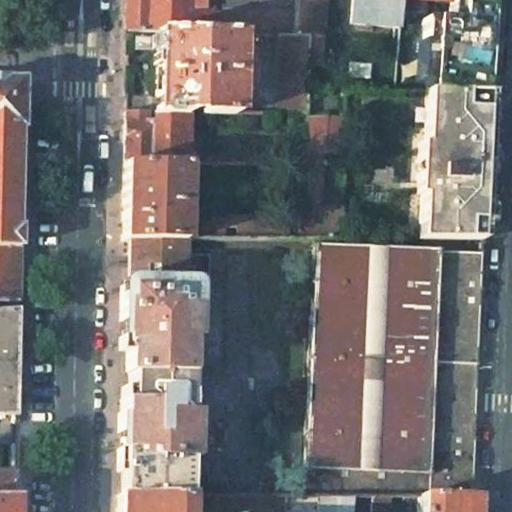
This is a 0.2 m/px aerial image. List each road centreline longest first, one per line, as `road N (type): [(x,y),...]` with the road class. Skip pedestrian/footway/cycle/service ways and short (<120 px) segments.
road 1 (residential): [(71,511),(83,0)]
road 2 (residential): [(511,302),(505,511)]
